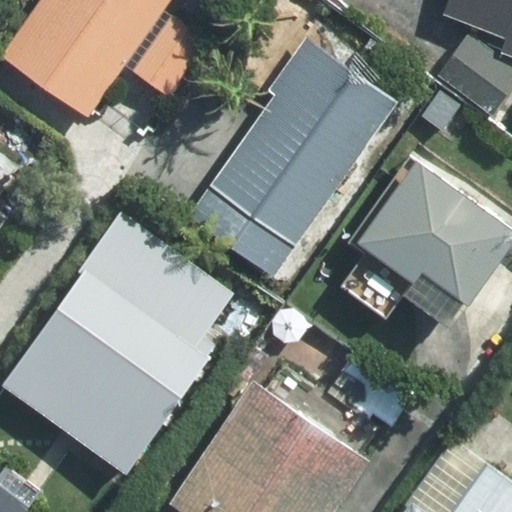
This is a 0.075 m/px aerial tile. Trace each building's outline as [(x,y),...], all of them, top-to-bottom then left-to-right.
[(152,0),(29,0),(0,41),(0,51),(79,109),(113,59),(139,77),(179,20),(152,0)] [(511,0),(448,0),(445,12),(506,34),(500,50),(511,54),(511,0)] [(459,33),(430,72),(482,110),(510,71),(459,33)] [(261,264),(380,98),(300,42),(182,208),(261,264)] [(450,102),(432,88),(415,113),(433,125),(450,102)] [(399,156),(340,238),(396,277),(387,289),(431,319),(498,227),(399,156)] [(112,212),(0,368),(0,380),(121,466),(202,353),(183,340),(223,283),(173,247),(169,252),(112,212)] [(249,378),(162,501),(177,511),(310,511),(353,452),(249,378)] [(398,511),(511,511),(511,488),(443,439),(400,499),(405,504),(398,511)]
